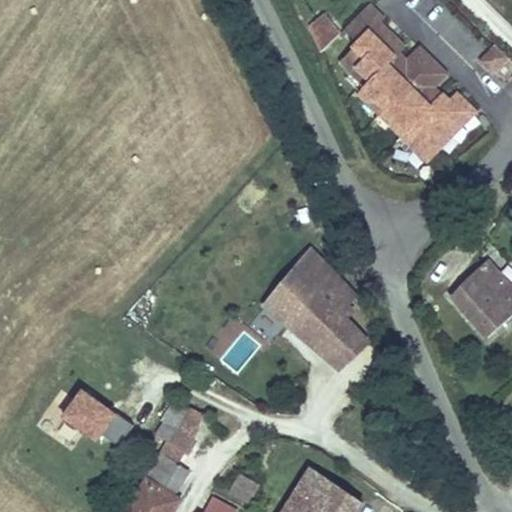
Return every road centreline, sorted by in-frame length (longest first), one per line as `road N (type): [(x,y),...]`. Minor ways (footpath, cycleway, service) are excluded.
road 1 (residential): [(382,263),(259,0)]
road 2 (residential): [(492,511),(382,263)]
road 3 (unknown): [(192,511),(235,451),(271,436),(338,468),(401,511)]
road 4 (residential): [(511,146),(382,263)]
